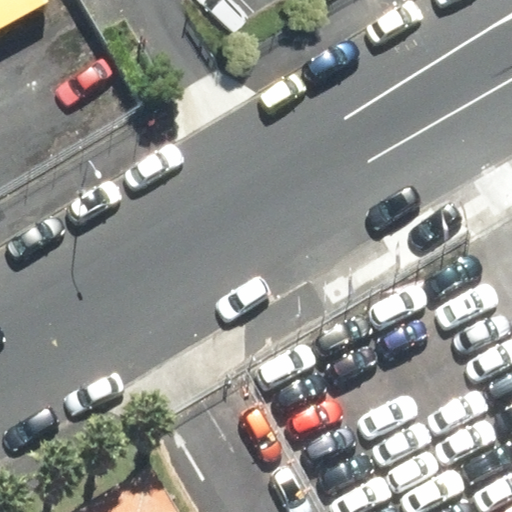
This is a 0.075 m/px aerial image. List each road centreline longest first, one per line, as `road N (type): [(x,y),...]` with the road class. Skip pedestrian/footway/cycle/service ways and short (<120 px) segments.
road 1 (residential): [(511,80),(0,371)]
road 2 (unknown): [(77,324),(206,511)]
